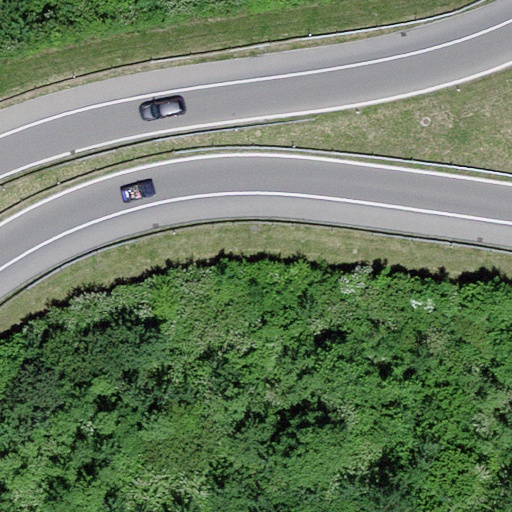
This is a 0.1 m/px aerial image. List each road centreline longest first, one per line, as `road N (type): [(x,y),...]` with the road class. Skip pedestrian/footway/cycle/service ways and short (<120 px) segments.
road 1 (motorway): [(0,253),(98,203),(217,178),(294,177),(511,208)]
road 2 (motorway): [(511,38),(419,69),(176,107),(0,156)]
